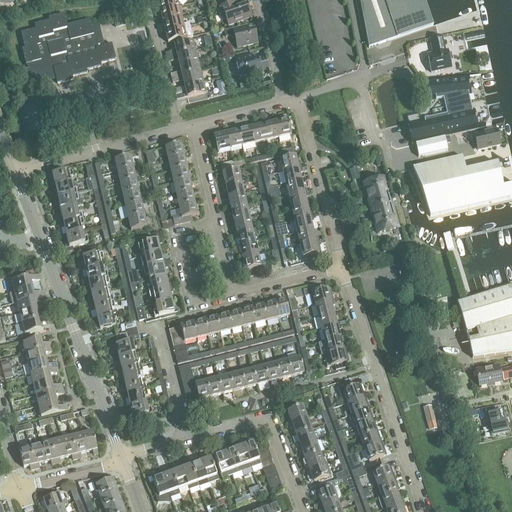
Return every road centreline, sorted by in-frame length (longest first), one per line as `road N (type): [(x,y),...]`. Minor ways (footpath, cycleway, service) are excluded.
road 1 (residential): [(121,458),(14,169)]
road 2 (residential): [(423,511),(342,266)]
road 3 (residential): [(121,458),(267,419),(302,511)]
road 4 (residential): [(342,266),(299,98)]
road 5 (residential): [(14,169),(178,128)]
road 6 (residential): [(233,295),(193,304),(177,237),(217,228)]
road 7 (residential): [(178,128),(146,0)]
